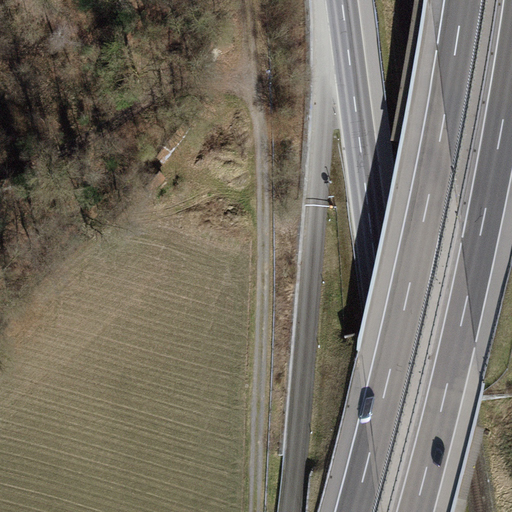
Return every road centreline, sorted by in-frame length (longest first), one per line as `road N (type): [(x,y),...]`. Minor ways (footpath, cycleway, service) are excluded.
road 1 (track): [(259,511),(262,218),(254,78),(174,80),(103,49),(24,0)]
road 2 (motorway): [(464,0),(416,268),(354,511)]
road 3 (secondary): [(406,511),(340,0)]
road 4 (motorway): [(415,511),(511,71)]
road 5 (track): [(0,174),(102,132),(174,80)]
